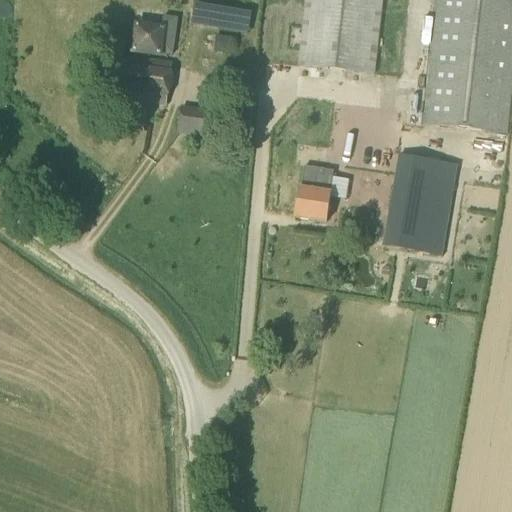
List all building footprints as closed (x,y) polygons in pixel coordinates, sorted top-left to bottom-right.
[(374,77),(382,0),(304,0),(297,69),(374,77)] [(506,136),(511,84),(511,4),(479,0),(436,0),(422,126),(506,136)] [(235,39),(221,37),(219,54),(233,56),(235,39)] [(170,64),(172,46),(130,41),(127,59),(122,58),(116,100),(165,107),(170,64)] [(221,139),(223,115),(180,110),(177,134),(221,139)] [(440,258),(456,168),(397,157),(381,248),(440,258)] [(330,197),(333,173),(303,169),(300,192),(297,192),(293,218),(326,223),(330,197)]
